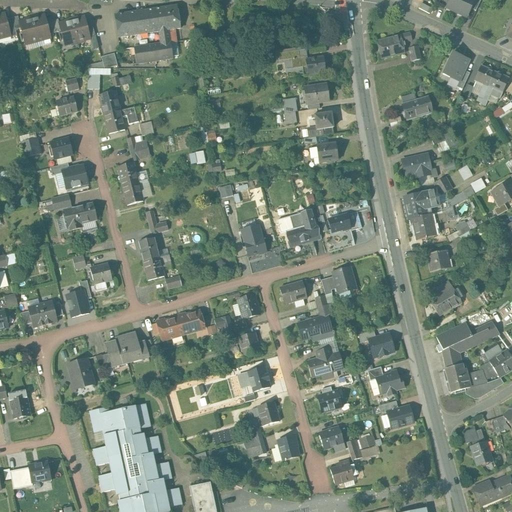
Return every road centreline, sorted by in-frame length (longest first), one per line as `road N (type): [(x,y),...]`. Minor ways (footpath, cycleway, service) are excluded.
road 1 (tertiary): [(354,0),(395,239)]
road 2 (residential): [(262,277),(320,473)]
road 3 (tertiary): [(395,239),(440,427)]
road 4 (residential): [(140,312),(85,134)]
road 5 (residential): [(262,277),(395,239)]
road 6 (residential): [(140,312),(262,277)]
road 7 (residential): [(400,10),(511,60)]
